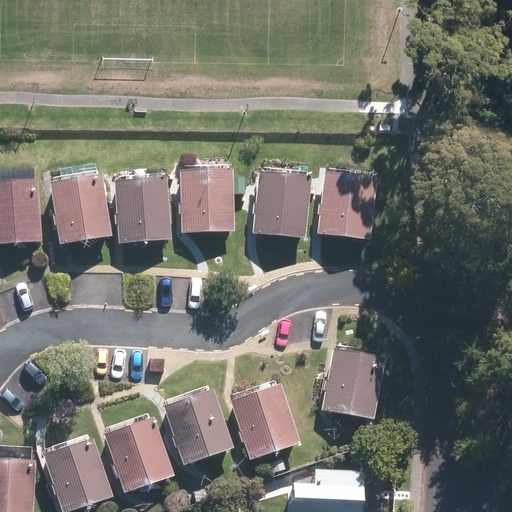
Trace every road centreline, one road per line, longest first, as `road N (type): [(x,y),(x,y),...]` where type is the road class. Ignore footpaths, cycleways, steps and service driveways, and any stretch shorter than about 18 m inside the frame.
road 1 (residential): [(376,289),(409,309),(441,357),(438,511)]
road 2 (residential): [(511,285),(502,484),(493,511)]
